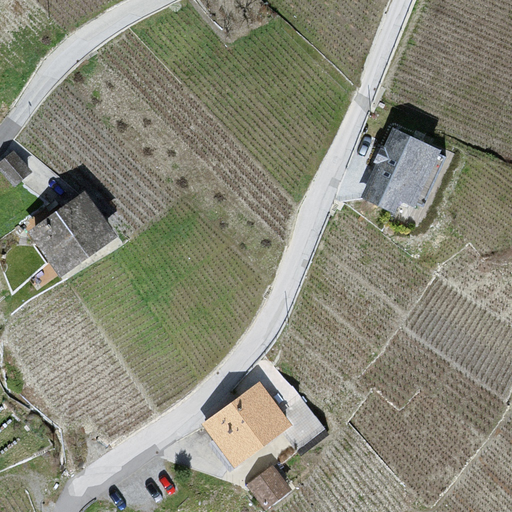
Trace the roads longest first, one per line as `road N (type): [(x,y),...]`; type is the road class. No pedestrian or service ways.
road 1 (unclassified): [(69,511),(83,488),(180,420),(260,346),(402,0)]
road 2 (unclassified): [(159,0),(63,63),(0,145)]
